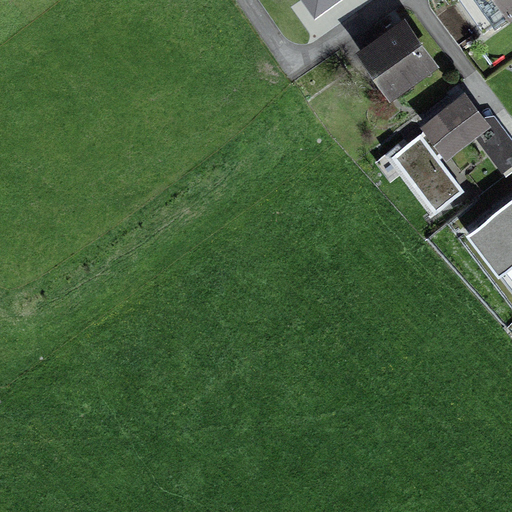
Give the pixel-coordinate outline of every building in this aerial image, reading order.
[(511,0),(461,0),(483,31),(511,11),(511,0)] [(405,9),(356,45),(391,94),(440,58),(405,9)] [(465,87),(421,120),(427,127),(446,151),(447,153),(475,134),(492,122),(486,114),(465,87)] [(495,113),(486,114),(492,122),(475,134),(502,170),(511,163),(511,132),(510,134),(495,113)] [(399,141),(385,150),(432,210),(466,189),(440,155),(446,151),(427,127),(401,144),(399,141)] [(511,189),(465,224),(511,285),(511,189)]
